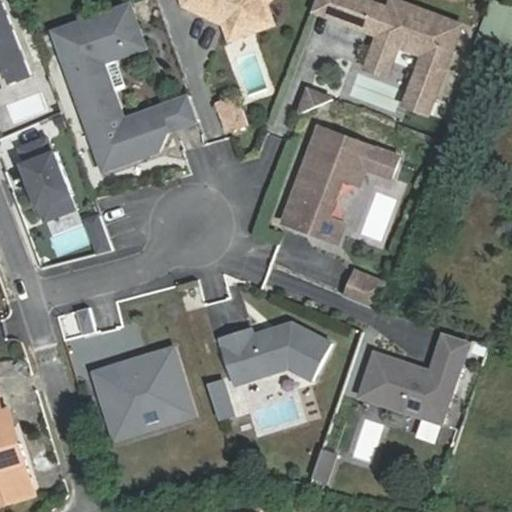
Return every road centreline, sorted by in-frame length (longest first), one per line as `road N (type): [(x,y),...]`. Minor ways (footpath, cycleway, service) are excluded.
road 1 (residential): [(85,511),(92,505),(32,294)]
road 2 (residential): [(32,294),(147,267),(192,225)]
